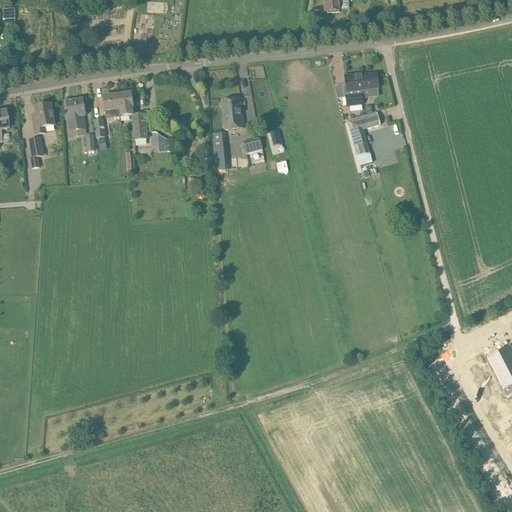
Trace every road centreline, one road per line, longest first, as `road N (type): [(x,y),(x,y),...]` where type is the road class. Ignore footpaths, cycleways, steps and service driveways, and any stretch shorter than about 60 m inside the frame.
road 1 (unclassified): [(204,64),(511,19)]
road 2 (residential): [(0,93),(204,64)]
